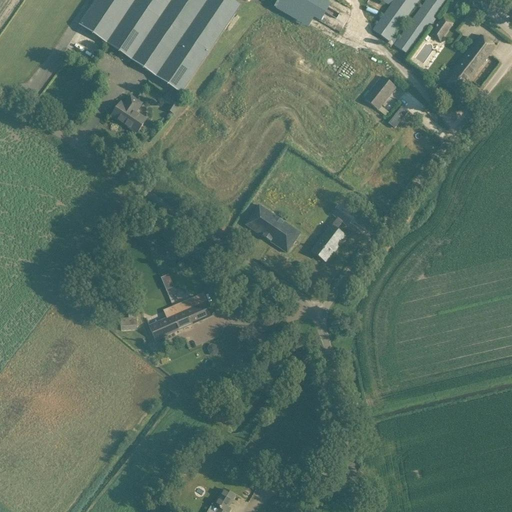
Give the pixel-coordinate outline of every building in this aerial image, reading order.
[(96,0),(79,25),(181,93),(208,52),(240,6),(230,0),(96,0)] [(323,0),(278,0),(273,9),(308,28),(313,19),(320,23),(330,4),(323,0)] [(394,0),(390,6),(373,31),(409,56),(448,0),(394,0)] [(431,34),(441,41),(453,24),(443,17),(431,34)] [(444,83),(459,95),(495,47),(480,36),(444,83)] [(385,101),(388,96),(395,87),(382,77),(372,90),(364,100),(377,111),(385,101)] [(162,101),(169,106),(166,110),(174,115),(182,103),(167,93),(162,101)] [(129,96),(124,104),(122,102),(112,117),(118,120),(137,133),(146,120),(136,113),(142,104),(129,96)] [(402,106),(388,123),(394,129),(408,112),(402,106)] [(245,226),(287,254),(301,234),(259,205),(245,226)] [(331,226),(311,252),(325,262),(334,250),(336,251),(346,237),(337,230),(343,222),(347,226),(354,217),(340,205),(333,215),(337,218),(331,226)] [(306,267),(301,262),(296,266),(302,272),(306,267)] [(112,296),(107,285),(99,289),(103,300),(112,296)] [(150,327),(152,332),(156,341),(174,333),(213,316),(204,294),(195,299),(163,311),(167,319),(150,327)] [(121,320),(121,331),(137,331),(136,315),(129,316),(129,320),(121,320)] [(340,323),(344,326),(348,322),(344,318),(340,323)] [(229,362),(232,369),(242,364),(240,358),(229,362)] [(214,511),(230,511),(232,509),(228,507),(229,505),(234,497),(224,490),(215,506),(217,507),(214,511)]
